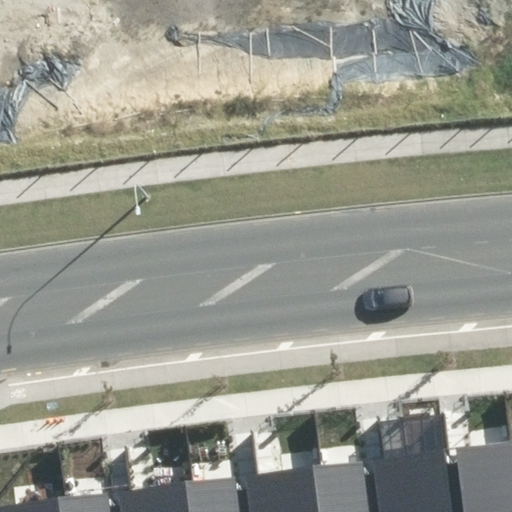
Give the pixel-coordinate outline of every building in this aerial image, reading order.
[(511,511),(511,442),(458,448),(465,511),(511,511)] [(451,511),(442,450),(370,459),(377,511),(451,511)] [(368,511),(362,460),(311,468),(317,511),(368,511)] [(317,511),(311,468),(243,477),(247,511),(317,511)] [(240,511),(236,476),(185,483),(188,511),(240,511)] [(188,511),(185,483),(115,493),(117,511),(188,511)] [(111,511),(109,492),(59,497),(60,511),(111,511)] [(0,511),(60,511),(59,497),(0,504),(0,511)]
